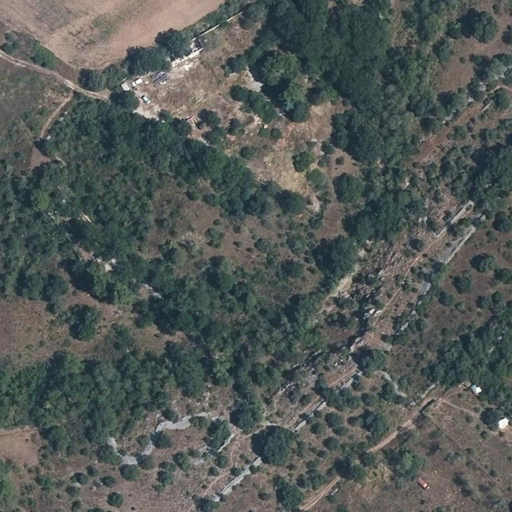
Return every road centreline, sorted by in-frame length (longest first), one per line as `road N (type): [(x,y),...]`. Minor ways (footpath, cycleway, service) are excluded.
road 1 (track): [(299,511),(437,393),(511,461)]
road 2 (track): [(0,49),(77,87),(39,144),(44,166)]
